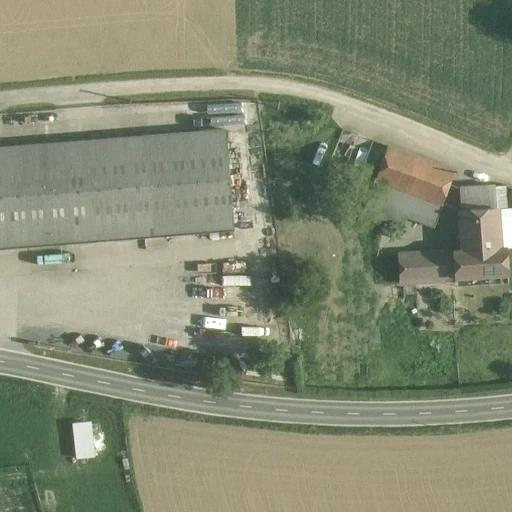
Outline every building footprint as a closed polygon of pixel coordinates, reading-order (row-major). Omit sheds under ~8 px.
[(224,130),(0,147),(0,249),(233,231),(224,130)] [(455,172),(387,147),(375,182),(442,207),(455,172)] [(487,187),(459,189),(461,212),(489,211),(487,187)] [(461,212),(459,213),(462,252),(501,249),(498,210),(489,211),(461,212)] [(462,252),(454,252),(456,279),(508,276),(506,249),(501,249),(462,252)] [(454,252),(401,256),(403,283),(456,279),(454,252)] [(94,457),(94,428),(73,428),(74,457),(94,457)]
